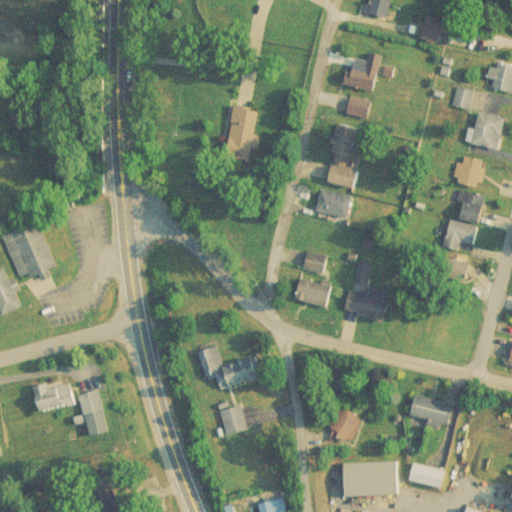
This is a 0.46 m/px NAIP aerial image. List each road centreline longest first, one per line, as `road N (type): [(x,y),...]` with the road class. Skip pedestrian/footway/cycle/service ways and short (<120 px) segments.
road 1 (secondary): [(199,511),(132,312),(117,140),(120,0)]
road 2 (residential): [(304,511),(279,331),(159,215),(123,210)]
road 3 (residential): [(265,311),(333,14)]
road 4 (residential): [(511,383),(279,331)]
road 5 (residential): [(511,236),(480,375)]
road 6 (residential): [(0,348),(132,312)]
